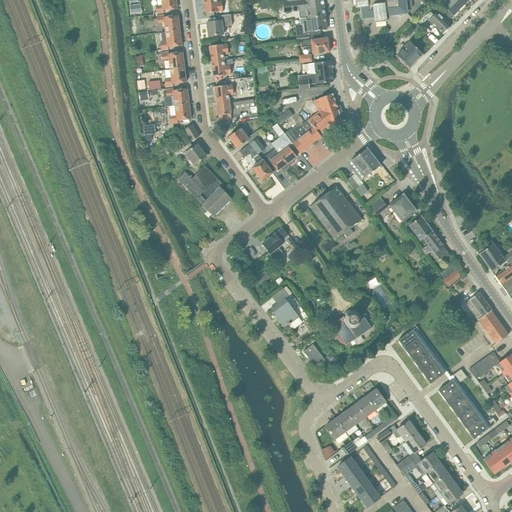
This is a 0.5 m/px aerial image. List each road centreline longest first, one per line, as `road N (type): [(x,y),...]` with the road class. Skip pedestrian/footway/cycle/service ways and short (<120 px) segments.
road 1 (residential): [(319,400),(215,261),(220,247),(265,213)]
road 2 (residential): [(489,493),(384,361),(319,400)]
road 3 (residential): [(265,213),(204,126),(187,0)]
road 4 (tertiary): [(511,324),(462,254),(404,135)]
road 5 (residential): [(265,213),(376,128)]
road 6 (tertiary): [(412,101),(511,4)]
road 7 (residential): [(493,0),(405,94)]
road 8 (unknown): [(278,203),(328,267),(343,311)]
road 9 (residential): [(319,400),(304,434),(333,511)]
